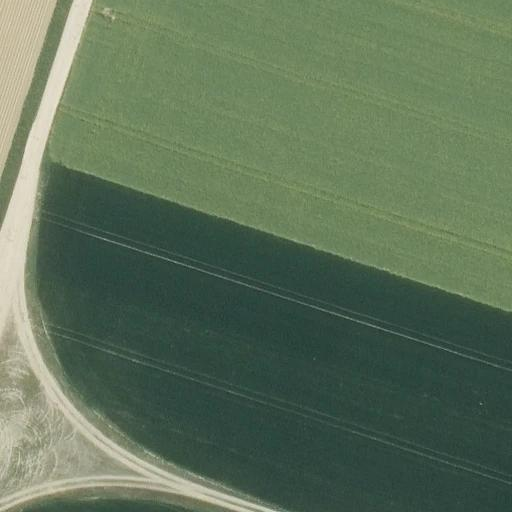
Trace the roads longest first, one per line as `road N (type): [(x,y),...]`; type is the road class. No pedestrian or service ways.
road 1 (track): [(29,171),(511,327)]
road 2 (track): [(0,265),(85,0)]
road 3 (track): [(0,435),(233,511)]
